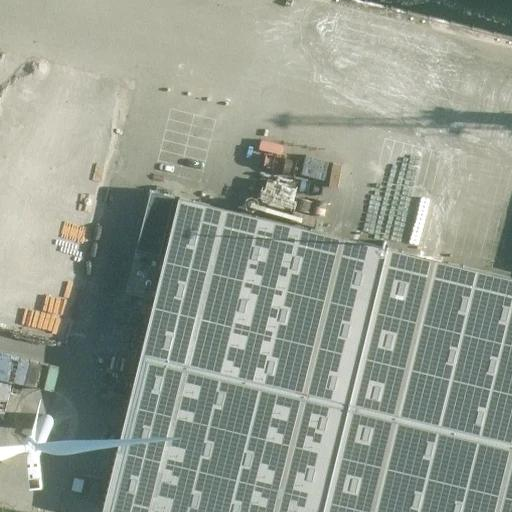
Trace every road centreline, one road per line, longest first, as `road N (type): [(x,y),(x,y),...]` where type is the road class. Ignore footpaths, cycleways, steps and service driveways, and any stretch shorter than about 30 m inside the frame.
road 1 (unknown): [(0,483),(29,484),(57,470),(83,427),(168,20)]
road 2 (unknown): [(63,8),(0,164)]
